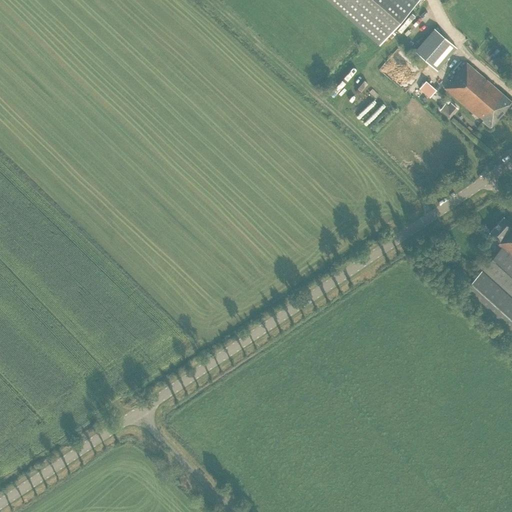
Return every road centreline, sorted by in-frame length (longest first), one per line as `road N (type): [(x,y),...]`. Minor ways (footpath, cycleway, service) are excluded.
road 1 (unclassified): [(138,416),(511,168)]
road 2 (unclassified): [(0,509),(138,416)]
road 3 (unclassified): [(230,511),(138,416)]
